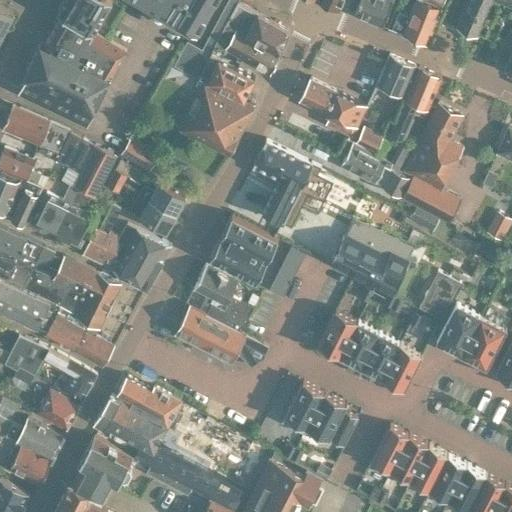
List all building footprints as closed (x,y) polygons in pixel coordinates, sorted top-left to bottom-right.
[(62,0),(58,8),(63,11),(44,42),(41,41),(26,73),(27,74),(19,89),(88,122),(110,76),(111,77),(128,48),(108,36),(95,28),(111,0),(144,0),(187,25),(197,31),(215,0),(62,0)] [(237,0),(227,0),(188,73),(196,77),(197,76),(210,52),(211,49),(237,1),(237,0)] [(337,10),(338,7),(341,0),(316,0),(337,10)] [(359,0),(353,14),(382,25),(392,1),(393,2),(393,0),(359,0)] [(403,33),(402,34),(425,43),(439,8),(419,0),(416,0),(409,18),(398,13),(392,28),(403,33)] [(467,0),(456,27),(459,28),(477,35),(491,0),(467,0)] [(222,54),(225,48),(269,72),(279,52),(287,29),(237,1),(211,49),(222,54)] [(0,33),(1,34),(13,10),(0,3),(0,33)] [(511,24),(503,43),(511,47),(511,50),(504,66),(511,69),(511,24)] [(173,64),(181,69),(194,45),(186,40),(173,64)] [(211,49),(210,52),(199,74),(243,97),(254,75),(220,57),(222,54),(211,49)] [(390,52),(385,64),(368,103),(367,105),(379,110),(389,86),(403,93),(416,63),(390,52)] [(442,75),(419,65),(392,132),(403,138),(415,111),(423,114),(429,105),(442,75)] [(366,104),(310,76),(299,98),(329,113),(325,122),(351,134),(366,104)] [(203,80),(178,129),(228,154),(254,106),(203,80)] [(400,194),(435,212),(449,220),(461,196),(441,186),(463,145),(448,137),(462,111),(438,100),(413,149),(402,170),(411,174),(410,177),(402,192),(400,194)] [(14,103),(3,126),(11,130),(47,145),(43,152),(56,158),(73,166),(81,169),(93,142),(69,130),(70,128),(14,103)] [(356,139),(377,149),(384,135),(363,125),(356,139)] [(511,156),(511,126),(508,125),(497,150),(511,156)] [(159,151),(131,135),(121,153),(148,169),(159,151)] [(346,137),(339,151),(346,155),(353,141),(346,137)] [(318,170),(321,163),(265,138),(254,163),(281,176),(265,211),(285,220),(300,186),(325,197),(334,177),(318,170)] [(346,155),(342,163),(374,181),(377,175),(385,179),(391,167),(393,162),(387,158),(353,141),(346,155)] [(81,169),(74,184),(96,194),(114,159),(117,154),(93,142),(81,169)] [(0,153),(0,165),(36,180),(40,172),(28,167),(33,156),(4,144),(0,153)] [(393,162),(391,167),(410,177),(411,174),(402,170),(413,149),(403,144),(393,162)] [(36,180),(0,165),(0,211),(10,216),(10,217),(24,224),(42,183),(36,180)] [(113,175),(124,181),(128,173),(118,167),(113,175)] [(385,179),(384,181),(383,182),(402,192),(410,177),(391,167),(385,179)] [(489,168),(486,175),(483,181),(492,185),(498,173),(489,168)] [(119,191),(124,181),(113,175),(108,185),(119,191)] [(145,183),(140,191),(176,212),(186,196),(160,181),(155,189),(145,183)] [(56,231),(77,187),(69,183),(63,197),(46,189),(32,220),(56,231)] [(86,192),(77,187),(56,231),(80,243),(95,213),(80,206),(86,192)] [(166,229),(176,212),(140,191),(135,200),(145,206),(140,214),(166,229)] [(111,202),(98,226),(97,225),(96,227),(109,234),(111,230),(122,208),(111,202)] [(416,204),(409,217),(427,226),(434,213),(416,204)] [(487,230),(502,238),(511,219),(511,216),(498,209),(487,230)] [(256,279),(277,237),(231,213),(209,256),(256,279)] [(96,227),(83,252),(148,283),(171,243),(127,221),(121,234),(111,230),(109,234),(96,227)] [(0,272),(8,277),(23,284),(32,264),(43,242),(25,234),(0,222),(0,272)] [(387,257),(344,235),(332,258),(392,289),(405,262),(389,253),(387,257)] [(287,252),(301,259),(305,252),(291,245),(287,252)] [(301,259),(287,252),(283,259),(297,266),(301,259)] [(32,264),(23,284),(51,297),(80,311),(78,315),(94,322),(100,325),(121,280),(64,253),(54,275),(32,264)] [(283,259),(280,266),(294,273),(297,266),(283,259)] [(206,263),(193,287),(214,297),(206,312),(241,330),(242,327),(253,305),(246,302),(230,293),(237,279),(206,263)] [(276,273),(290,281),(294,273),(280,266),(276,273)] [(438,269),(418,306),(430,312),(449,275),(438,269)] [(0,272),(0,304),(39,323),(40,319),(51,297),(23,284),(8,277),(0,272)] [(272,280),(286,288),(290,281),(276,273),(272,280)] [(449,275),(430,312),(441,318),(461,280),(449,275)] [(269,288),(283,295),(286,288),(272,280),(269,288)] [(372,290),(365,286),(359,296),(367,300),(372,290)] [(252,292),(246,302),(253,305),(258,296),(252,292)] [(389,292),(383,303),(390,307),(396,296),(389,292)] [(396,296),(390,307),(397,310),(403,300),(396,296)] [(40,319),(49,323),(44,332),(101,365),(113,344),(89,330),(94,322),(78,315),(80,311),(51,297),(40,319)] [(481,314),(456,301),(436,340),(461,353),(481,314)] [(188,305),(175,333),(231,361),(236,350),(250,365),(261,357),(268,345),(260,340),(242,331),(189,304),(188,305)] [(481,314),(461,353),(486,366),(506,327),(502,325),(507,315),(486,304),(481,314)] [(317,343),(338,354),(357,318),(335,307),(317,343)] [(416,326),(422,315),(415,311),(409,322),(416,326)] [(360,365),(378,330),(357,318),(338,354),(360,365)] [(360,365),(382,376),(400,341),(378,330),(360,365)] [(9,351),(4,360),(6,361),(18,367),(20,363),(35,372),(43,357),(49,346),(19,332),(9,351)] [(511,335),(494,370),(511,379),(511,335)] [(422,352),(400,341),(382,376),(404,388),(422,352)] [(0,346),(0,360),(3,362),(4,360),(9,351),(0,346)] [(49,346),(43,357),(66,370),(72,359),(72,358),(49,346)] [(63,387),(62,389),(83,399),(83,398),(97,372),(78,361),(72,358),(72,359),(66,370),(71,373),(71,374),(63,387)] [(15,373),(14,374),(29,382),(35,372),(20,363),(18,367),(15,373)] [(111,393),(95,417),(97,418),(101,420),(140,442),(153,448),(156,442),(167,423),(176,408),(181,399),(153,384),(151,388),(126,374),(117,391),(118,392),(116,396),(111,393)] [(304,433),(307,426),(325,391),(302,379),(281,421),(304,433)] [(68,426),(81,402),(51,385),(37,409),(68,426)] [(325,391),(307,426),(343,445),(358,416),(343,409),(347,402),(325,391)] [(1,401),(15,408),(18,402),(4,395),(1,401)] [(0,429),(53,457),(65,432),(28,414),(24,423),(0,410),(0,429)] [(244,418),(240,425),(250,430),(254,423),(244,418)] [(409,433),(389,423),(367,464),(388,475),(391,469),(409,433)] [(214,468),(245,485),(265,450),(234,432),(214,468)] [(113,484),(116,485),(120,476),(123,478),(128,477),(132,469),(130,465),(127,464),(132,454),(95,434),(95,433),(94,433),(94,434),(93,434),(77,465),(80,466),(79,467),(79,468),(80,468),(80,467),(112,484),(111,485),(112,485),(113,484)] [(391,469),(411,479),(429,443),(409,433),(391,469)] [(10,455),(4,465),(39,483),(51,458),(21,442),(20,444),(16,442),(10,455)] [(140,442),(133,455),(180,479),(211,497),(233,508),(244,489),(156,442),(153,448),(140,442)] [(290,457),(296,447),(288,443),(283,453),(290,457)] [(411,479),(430,488),(448,453),(429,443),(411,479)] [(297,461),(303,450),(296,447),(290,457),(297,461)] [(467,463),(448,453),(430,488),(449,498),(467,463)] [(238,511),(211,497),(204,511),(203,511),(292,511),(299,499),(307,503),(321,475),(315,472),(308,468),(305,473),(272,455),(243,511),(238,511)] [(319,463),(315,472),(321,475),(327,478),(331,469),(319,463)] [(449,498),(468,508),(486,472),(467,463),(449,498)] [(159,479),(163,472),(149,464),(145,472),(159,479)] [(159,479),(173,487),(177,479),(163,472),(159,479)] [(468,508),(475,511),(490,511),(506,482),(486,472),(468,508)] [(0,511),(17,511),(29,491),(0,476),(0,511)] [(113,511),(103,507),(88,499),(92,490),(106,497),(106,496),(106,495),(105,496),(73,480),(74,479),(73,478),(72,480),(69,479),(53,511),(113,511)] [(187,494),(191,487),(177,479),(173,487),(187,494)] [(511,511),(511,485),(506,482),(490,511),(511,511)] [(373,484),(368,495),(375,499),(381,488),(373,484)] [(388,492),(381,488),(375,499),(382,502),(388,492)]
